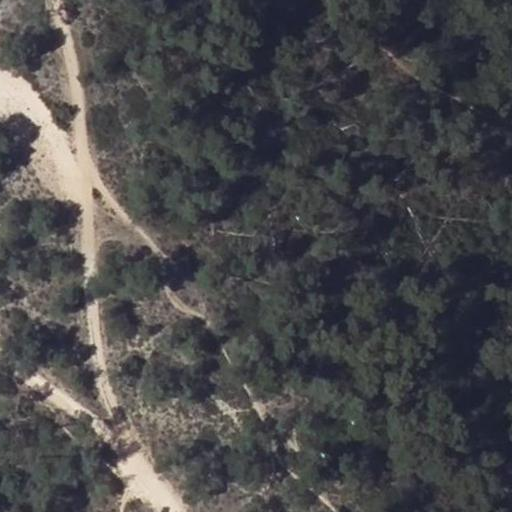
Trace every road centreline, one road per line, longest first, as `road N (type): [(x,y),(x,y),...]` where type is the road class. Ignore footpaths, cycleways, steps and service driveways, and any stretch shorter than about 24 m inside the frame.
road 1 (track): [(135,452),(90,313),(75,45),(44,0)]
road 2 (track): [(0,347),(135,452),(183,511)]
